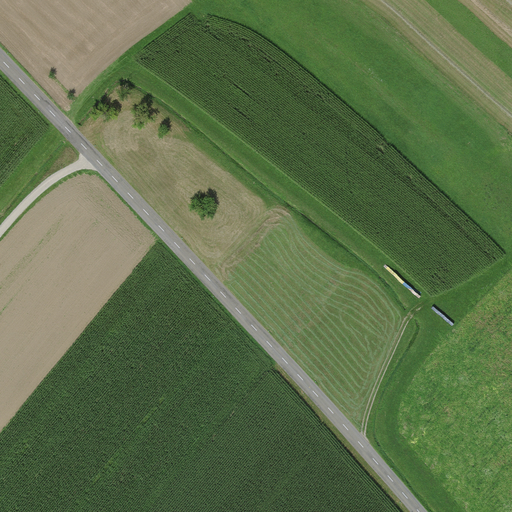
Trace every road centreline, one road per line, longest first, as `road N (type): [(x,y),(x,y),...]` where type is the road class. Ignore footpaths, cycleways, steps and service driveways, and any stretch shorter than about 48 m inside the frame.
road 1 (tertiary): [(419,511),(0,56)]
road 2 (track): [(101,164),(55,178),(0,235)]
